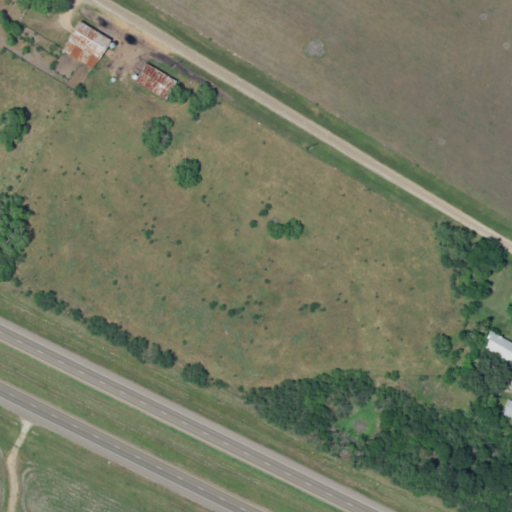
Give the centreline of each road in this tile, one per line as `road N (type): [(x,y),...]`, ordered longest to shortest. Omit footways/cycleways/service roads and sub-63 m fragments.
road 1 (residential): [(109,0),(511,241)]
road 2 (trunk): [(356,511),(0,336)]
road 3 (trunk): [(0,392),(239,511)]
